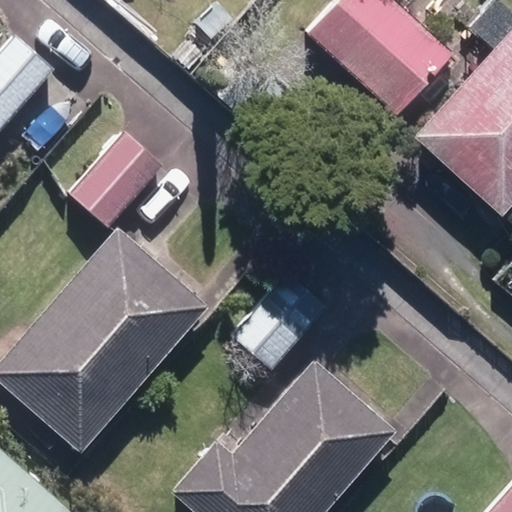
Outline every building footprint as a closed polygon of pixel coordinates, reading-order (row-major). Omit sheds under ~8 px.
[(391,0),(335,0),(307,29),(358,74),(394,106),(395,108),(446,51),(391,0)] [(418,132),(499,206),(511,191),(511,8),(503,0),(487,0),(468,23),(495,47),(418,132)] [(0,54),(0,127),(55,66),(17,35),(0,54)] [(204,84),(230,106),(252,83),(225,59),(204,84)] [(74,191),(107,221),(161,160),(127,131),(74,191)] [(0,362),(0,372),(84,446),(208,303),(119,226),(0,362)] [(237,334),(275,364),(326,300),(288,270),(237,334)] [(319,511),(393,427),(311,356),(230,451),(217,440),(176,489),(202,511),(319,511)] [(0,511),(74,511),(76,511),(0,445),(0,511)] [(511,511),(511,483),(486,511),(511,511)]
